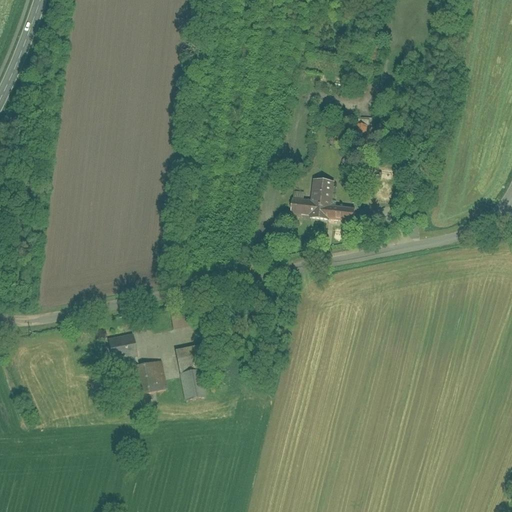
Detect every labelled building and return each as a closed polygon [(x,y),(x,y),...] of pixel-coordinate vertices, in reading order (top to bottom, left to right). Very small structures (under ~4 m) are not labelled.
[(366,112),(353,112),(352,130),(365,131),(366,112)] [(415,174),(404,163),(399,168),(409,180),(415,174)] [(292,194),(290,217),(353,224),(355,205),(333,202),(336,183),(315,181),(313,197),(292,194)] [(190,309),(168,314),(171,331),(193,326),(190,309)] [(112,360),(125,358),(132,401),(164,396),(158,353),(142,356),(138,333),(109,338),(112,360)] [(177,355),(183,403),(205,401),(202,372),(217,370),(215,351),(177,355)]
